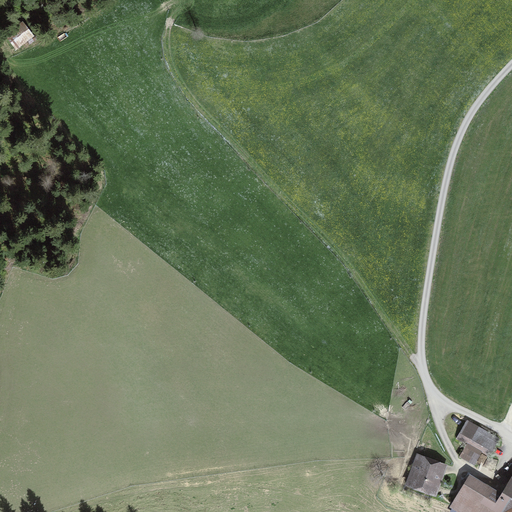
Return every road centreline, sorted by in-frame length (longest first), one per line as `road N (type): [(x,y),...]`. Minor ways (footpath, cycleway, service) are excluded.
road 1 (track): [(436,399),(420,341),(447,178),(469,115),(511,64)]
road 2 (track): [(207,113),(342,256),(422,365)]
